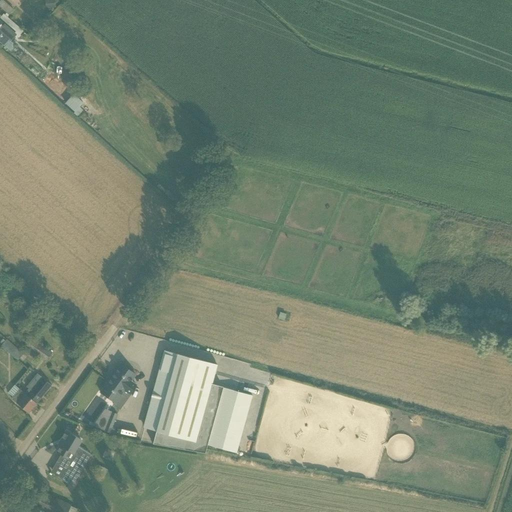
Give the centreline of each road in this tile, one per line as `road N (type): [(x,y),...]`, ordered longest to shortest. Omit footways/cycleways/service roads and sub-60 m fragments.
road 1 (track): [(207,160),(175,230),(109,328)]
road 2 (unclassified): [(0,475),(109,328)]
